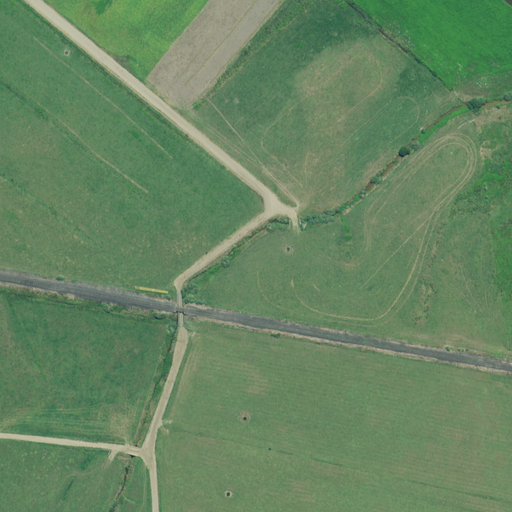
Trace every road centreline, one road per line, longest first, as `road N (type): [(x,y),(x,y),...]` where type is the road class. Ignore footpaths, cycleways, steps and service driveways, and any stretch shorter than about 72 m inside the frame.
road 1 (track): [(159,441),(181,338),(173,278),(280,199),(278,188),(56,0)]
road 2 (track): [(159,441),(0,428)]
